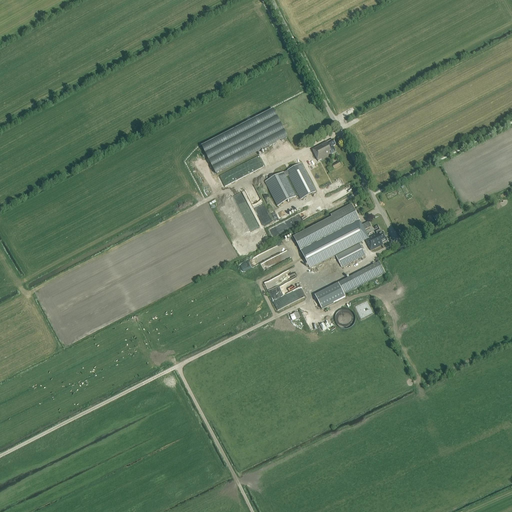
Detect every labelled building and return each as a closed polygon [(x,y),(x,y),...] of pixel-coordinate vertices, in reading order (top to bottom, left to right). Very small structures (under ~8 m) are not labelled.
[(287,137),(273,109),(202,146),(216,174),(287,137)] [(327,143),(326,142),(312,149),(319,161),(332,155),(336,152),(333,147),(336,145),(333,140),(327,143)] [(199,160),(192,163),(204,191),(206,190),(206,188),(210,186),(199,160)] [(288,176),(301,200),(315,192),(301,164),(265,182),(278,206),(296,197),(286,177),(288,176)] [(340,180),(335,183),(338,188),(343,186),(340,180)] [(253,205),(262,225),(272,221),(262,200),(253,205)] [(332,218),(293,238),(302,253),(309,268),(356,243),(357,244),(358,244),(358,245),(336,256),(341,268),(365,255),(359,243),(365,240),(371,251),(383,245),(382,244),(388,241),(383,232),(381,233),(381,232),(380,230),(376,232),(377,234),(369,238),(365,230),(371,227),(368,222),(362,225),(360,222),(351,204),(331,215),(332,218)] [(288,222),(270,229),(273,236),(291,228),(288,222)] [(257,263),(253,258),(243,266),(247,271),(257,263)] [(385,274),(379,263),(338,284),(344,295),(385,274)] [(283,284),(268,290),(277,310),(280,309),(290,305),(292,305),(305,299),(303,296),(303,294),(300,295),(298,289),(298,299),(296,295),(293,295),(293,300),(290,300),(288,296),(288,292),(294,290),(290,280),(281,284),(283,284)] [(322,309),(345,297),(344,295),(338,284),(315,296),(322,309)]
